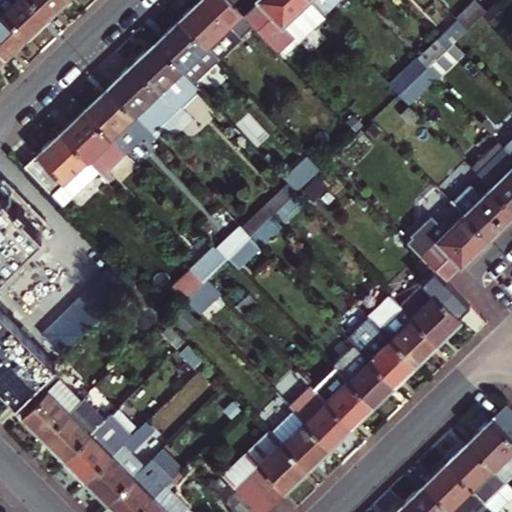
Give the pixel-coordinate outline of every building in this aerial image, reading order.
[(0,0),(0,4),(29,35),(51,15),(36,0),(0,0)] [(36,0),(51,15),(67,0),(36,0)] [(253,25),(245,16),(229,0),(200,0),(180,19),(203,43),(218,59),(253,25)] [(327,16),(322,11),(311,0),(259,0),(261,1),(245,16),(253,25),(284,57),(327,16)] [(333,0),(311,0),(322,11),(333,0)] [(477,0),(474,0),(456,17),(458,20),(467,29),(482,15),(487,10),(477,0)] [(29,35),(0,4),(0,49),(7,56),(29,35)] [(180,19),(156,42),(194,82),(218,59),(203,43),(180,19)] [(458,20),(438,38),(447,48),(455,41),(467,29),(458,20)] [(438,38),(418,57),(427,67),(440,56),(447,48),(438,38)] [(440,56),(427,67),(437,78),(438,79),(466,52),(455,41),(447,48),(440,56)] [(194,82),(156,42),(132,65),(145,78),(178,112),(202,89),(194,82)] [(391,83),(401,93),(427,67),(418,57),(391,83)] [(132,65),(109,87),(151,130),(155,134),(178,112),(145,78),(132,65)] [(401,93),(410,103),(437,78),(427,67),(401,93)] [(85,109),(109,134),(123,149),(127,153),(151,130),(109,87),(85,109)] [(410,107),(402,115),(412,125),(420,118),(410,107)] [(105,165),(123,149),(109,134),(85,109),(62,132),(99,172),(105,177),(109,182),(115,176),(105,165)] [(99,172),(62,132),(25,166),(47,189),(64,206),(99,172)] [(511,137),(503,146),(511,154),(511,137)] [(511,209),(511,154),(503,146),(476,172),(490,186),(511,209)] [(314,159),(290,182),(299,191),(323,168),(314,159)] [(266,205),(275,214),(278,211),(293,197),(297,194),(299,191),(290,182),(266,205)] [(489,238),(511,215),(511,209),(490,186),(480,195),(470,185),(453,201),(463,212),(489,238)] [(0,272),(28,246),(40,234),(5,197),(0,201),(0,379),(17,398),(50,367),(53,363),(6,315),(0,308),(0,272)] [(293,197),(278,211),(288,221),(303,207),(293,197)] [(243,227),(252,236),(253,235),(267,222),(275,214),(266,205),(243,227)] [(445,279),(463,263),(489,238),(463,212),(445,229),(430,213),(409,233),(411,235),(406,239),(426,260),(445,279)] [(267,222),(253,235),(263,246),(277,233),(267,222)] [(218,248),(228,259),(231,256),(252,236),(243,227),(241,225),(218,248)] [(231,256),(241,267),(263,246),(253,235),(252,236),(231,256)] [(218,248),(194,270),(205,281),(209,277),(228,259),(218,248)] [(461,316),(471,306),(445,279),(426,260),(414,271),(424,282),(401,304),(439,344),(464,320),(461,316)] [(43,334),(63,354),(117,301),(124,295),(138,282),(118,261),(43,334)] [(188,298),(205,281),(194,270),(176,288),(187,299),(188,298)] [(188,298),(202,313),(224,293),(209,277),(205,281),(188,298)] [(142,313),(156,301),(138,282),(124,295),(142,313)] [(252,295),(240,306),(248,314),(260,303),(252,295)] [(418,365),(439,344),(401,304),(392,295),(370,315),(391,337),(418,365)] [(418,365),(391,337),(370,315),(349,336),(360,347),(396,385),(418,365)] [(179,349),(187,341),(171,324),(163,332),(175,345),(179,349)] [(375,406),(396,385),(360,347),(354,352),(364,362),(348,379),(375,406)] [(313,387),(352,427),(375,406),(348,379),(336,365),(313,387)] [(17,398),(28,410),(23,415),(44,437),(70,412),(82,400),(77,395),(65,406),(50,390),(62,379),(50,367),(17,398)] [(65,406),(77,395),(62,379),(50,390),(65,406)] [(331,447),(352,427),(313,387),(312,385),(291,405),(295,409),(305,420),(317,432),(331,447)] [(82,400),(70,412),(44,437),(65,459),(103,422),(82,400)] [(506,480),(511,475),(511,409),(506,404),(468,440),(473,446),(506,480)] [(289,436),(305,420),(295,409),(278,425),(289,436)] [(87,480),(124,444),(136,432),(116,410),(103,422),(65,459),(87,480)] [(297,456),(309,469),(331,447),(317,432),(305,420),(289,436),(278,425),(272,431),(297,456)] [(241,493),(259,511),(264,511),(309,469),(297,456),(272,431),(271,429),(266,434),(275,444),(233,485),(239,490),(241,493)] [(233,485),(275,444),(266,434),(224,475),(233,485)] [(485,501),(506,480),(473,446),(468,440),(446,461),(474,490),(485,501)] [(87,480),(108,502),(145,465),(124,444),(87,480)] [(446,461),(425,481),(454,511),(464,511),(458,505),(474,490),(446,461)] [(108,502),(117,511),(139,511),(166,486),(145,465),(108,502)] [(184,511),(188,509),(171,491),(177,486),(172,480),(166,486),(139,511),(184,511)] [(454,511),(425,481),(403,503),(411,511),(454,511)] [(237,511),(259,511),(241,493),(239,490),(227,501),(237,511)] [(458,505),(464,511),(472,511),(485,501),(474,490),(458,505)] [(411,511),(403,503),(393,511),(411,511)]
